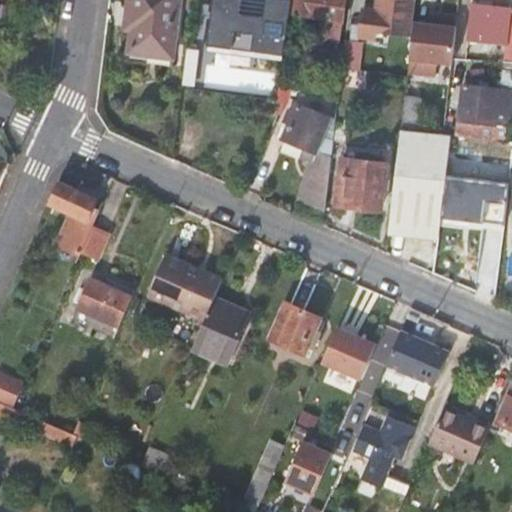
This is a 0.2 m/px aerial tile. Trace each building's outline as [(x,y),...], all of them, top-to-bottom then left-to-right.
[(134,18),(129,51),(173,57),(180,0),(129,0),(128,18),(134,18)] [(214,0),(209,45),(285,55),(292,0),(269,0),(267,18),(240,14),(242,0),(214,0)] [(321,50),(337,52),(341,22),(343,22),(345,0),(295,0),(294,13),(325,18),(321,50)] [(379,0),(378,9),(363,7),(360,37),(381,39),(382,32),(410,34),(414,0),(379,0)] [(507,71),(511,71),(511,9),(474,4),(470,38),(510,44),(507,71)] [(456,28),(414,23),(410,59),(452,64),(456,28)] [(361,43),(346,41),(343,61),(342,68),(358,70),(361,43)] [(182,82),(194,84),(198,50),(186,48),(182,82)] [(330,87),(340,88),(342,68),(343,61),(333,61),(330,87)] [(511,90),(462,84),(458,121),(510,127),(511,118),(511,113),(511,90)] [(256,110),(277,118),(283,103),(279,101),(260,98),(249,97),(248,105),(256,107),(256,110)] [(300,199),(325,209),(326,201),(332,147),(333,140),(322,135),(330,117),(300,103),(296,112),(288,109),(284,120),(291,122),(284,137),(313,150),(300,199)] [(239,153),(252,158),(259,143),(268,119),(248,111),(239,134),(216,124),(209,140),(224,146),(220,155),(235,161),(239,153)] [(458,121),(456,135),(509,141),(510,127),(458,121)] [(389,231),(439,237),(439,236),(439,225),(446,175),(450,140),(451,133),(417,129),(401,128),(389,231)] [(343,151),(332,147),(326,201),(381,208),(386,163),(343,157),(343,151)] [(508,183),(446,175),(439,225),(462,228),(463,220),(503,225),(508,183)] [(60,244),(81,253),(83,250),(93,226),(100,210),(93,207),(98,196),(84,191),(86,186),(79,183),(77,187),(58,179),(49,202),(73,212),(60,244)] [(111,234),(93,226),(83,250),(101,257),(111,234)] [(152,296),(206,320),(216,298),(224,280),(168,256),(152,296)] [(87,287),(81,299),(78,307),(118,325),(134,289),(109,278),(106,283),(91,277),(87,287)] [(76,297),(81,299),(87,287),(81,286),(76,297)] [(250,313),(216,298),(206,320),(194,347),(229,362),(250,313)] [(273,339),(303,352),(319,316),(289,303),(273,339)] [(324,362),(363,379),(378,344),(339,328),(324,362)] [(388,365),(436,385),(450,352),(403,331),(388,365)] [(15,407),(25,384),(1,373),(0,376),(0,401),(8,405),(15,407)] [(511,386),(497,421),(504,424),(502,432),(511,436),(511,386)] [(0,420),(1,421),(3,416),(8,405),(0,401),(0,420)] [(3,416),(73,447),(78,435),(74,434),(15,407),(8,405),(3,416)] [(431,443),(477,462),(493,425),(476,418),(474,421),(446,408),(431,443)] [(400,511),(407,497),(381,486),(385,476),(395,453),(402,456),(414,429),(389,417),(382,432),(366,424),(355,450),(371,457),(363,475),(343,467),(323,511),(400,511)] [(333,454),(305,442),(288,482),(316,494),(333,454)] [(132,445),(127,456),(143,464),(148,453),(132,445)] [(175,459),(150,448),(148,453),(143,464),(149,466),(168,474),(175,459)] [(262,456),(240,506),(253,511),(259,511),(281,463),(262,456)] [(412,486),(385,476),(381,486),(407,497),(412,486)]
